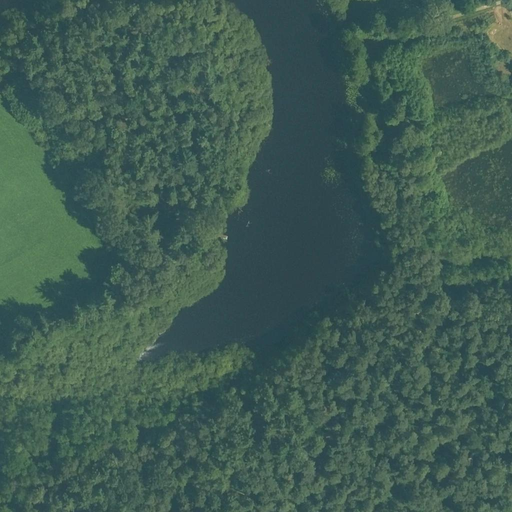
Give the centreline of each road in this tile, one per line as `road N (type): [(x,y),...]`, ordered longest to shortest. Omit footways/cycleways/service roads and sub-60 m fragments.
road 1 (unknown): [(116,511),(511,384)]
road 2 (track): [(511,0),(354,50)]
